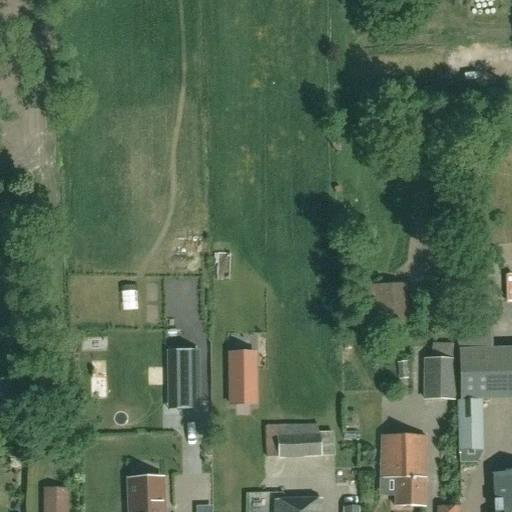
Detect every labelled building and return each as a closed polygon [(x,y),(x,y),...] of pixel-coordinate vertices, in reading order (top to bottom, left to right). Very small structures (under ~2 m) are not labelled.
[(363,330),(407,327),(405,284),(360,286),(363,330)] [(511,348),(492,349),(490,310),(457,311),(458,350),(459,401),(458,401),(458,413),(481,412),(480,401),(511,400),(511,348)] [(166,352),(167,402),(167,411),(199,410),(199,401),(198,351),(166,352)] [(257,406),(257,360),(257,353),(228,352),(228,406),(254,406),(257,406)] [(425,361),(425,400),(453,401),(454,361),(425,361)] [(278,460),(321,458),(334,457),(333,433),(319,434),(318,425),(265,427),(266,460),(278,460)] [(381,437),(380,480),(394,480),(394,507),(424,508),(424,480),(425,480),(425,437),(381,437)] [(511,511),(511,474),(493,475),(494,511),(511,511)] [(42,511),(67,511),(68,490),(43,489),(42,511)] [(130,491),(131,511),(160,511),(160,490),(130,491)] [(296,511),(321,511),(321,499),(296,500),(296,511)] [(275,511),(296,511),(296,500),(275,501),(275,511)]
